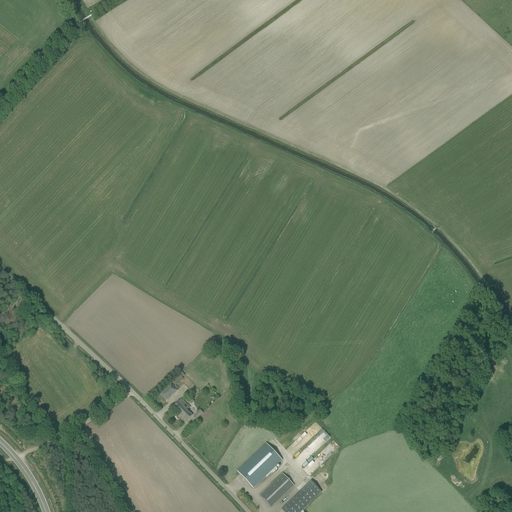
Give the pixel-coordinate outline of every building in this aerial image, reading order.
[(171,381),(175,386),(183,379),(182,378),(179,375),(178,374),(171,381)] [(169,383),(162,390),(158,394),(166,401),(169,398),(178,390),(171,383),(170,385),(169,383)] [(186,421),(190,418),(192,415),(187,410),(190,407),(181,398),(172,407),(186,421)] [(196,419),(197,418),(203,413),(200,410),(193,416),(196,419)] [(316,422),(293,443),(299,448),(321,428),(316,422)] [(321,447),(331,438),(325,431),(311,443),(309,441),(301,448),(309,456),(320,446),(321,447)] [(253,488),(257,485),(282,460),(266,444),(237,471),(253,488)] [(271,507),(275,503),(293,485),(282,473),(260,495),(271,507)] [(301,511),(322,492),(311,481),(281,510),(283,511),(301,511)]
